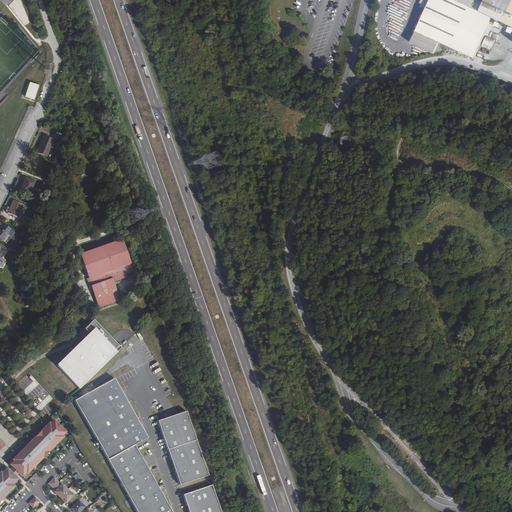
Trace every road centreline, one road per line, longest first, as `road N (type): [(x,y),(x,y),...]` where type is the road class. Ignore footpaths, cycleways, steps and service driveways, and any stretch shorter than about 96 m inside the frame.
road 1 (motorway): [(297,511),(118,0)]
road 2 (motorway): [(95,0),(273,511)]
road 3 (unclassified): [(340,379),(302,305),(292,238),(345,88),(362,0)]
road 4 (unclassified): [(340,379),(463,510)]
road 5 (unclassified): [(340,379),(353,416),(448,511)]
road 6 (unknown): [(323,0),(308,48),(315,63),(325,56),(340,4)]
road 7 (residential): [(134,385),(177,511)]
road 8 (unclassified): [(34,121),(57,61),(39,0)]
